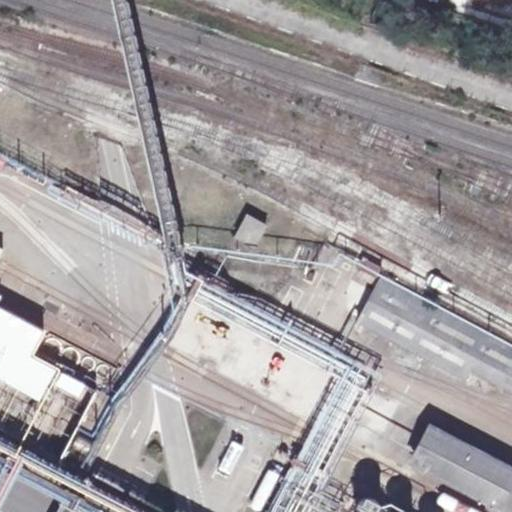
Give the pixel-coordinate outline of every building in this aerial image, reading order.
[(255,246),(267,225),(248,215),(236,236),(255,246)] [(97,390),(5,341),(4,343),(0,340),(0,256),(3,250),(0,248),(0,429),(60,461),(97,390)] [(511,347),(382,279),(359,322),(467,380),(471,371),(511,392),(511,347)] [(511,511),(511,469),(438,430),(423,456),(417,453),(413,462),(506,511),(511,511)] [(380,511),(381,509),(380,505),(377,501),(374,498),(370,497),(365,498),(361,500),(358,503),(357,507),(357,511),(380,511)]
